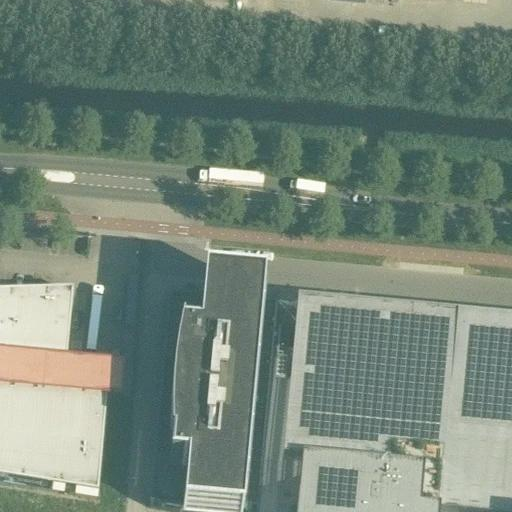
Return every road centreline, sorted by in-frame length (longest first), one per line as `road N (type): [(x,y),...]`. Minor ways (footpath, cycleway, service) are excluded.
road 1 (secondary): [(428,215),(255,183),(0,162)]
road 2 (secondary): [(0,181),(318,214),(428,215)]
